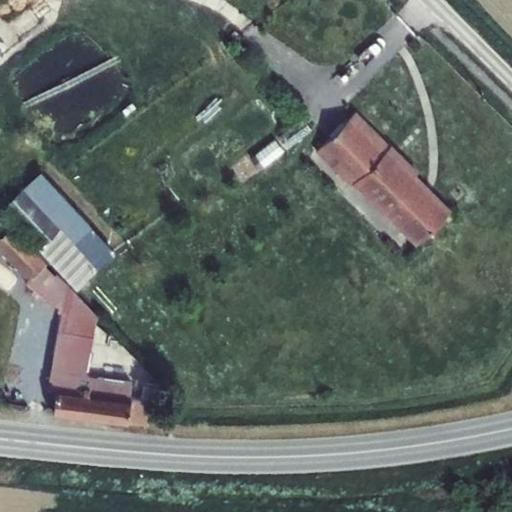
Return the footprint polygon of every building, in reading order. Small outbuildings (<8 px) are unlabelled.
[(259,100),(176,155),(193,181),(276,126),(259,100)] [(389,148),(354,114),(318,150),(352,184),(354,183),(384,213),(386,212),(417,244),(449,211),(414,176),(417,173),(390,146),(389,148)] [(23,189),(4,207),(41,245),(59,228),(23,189)] [(1,214),(0,214),(0,240),(12,231),(15,228),(1,214)] [(58,310),(63,311),(47,390),(55,391),(53,407),(53,412),(144,424),(151,399),(111,395),(113,380),(85,376),(96,316),(65,281),(44,263),(12,231),(0,240),(0,247),(28,278),(25,282),(46,300),(45,304),(59,306),(58,310)]
